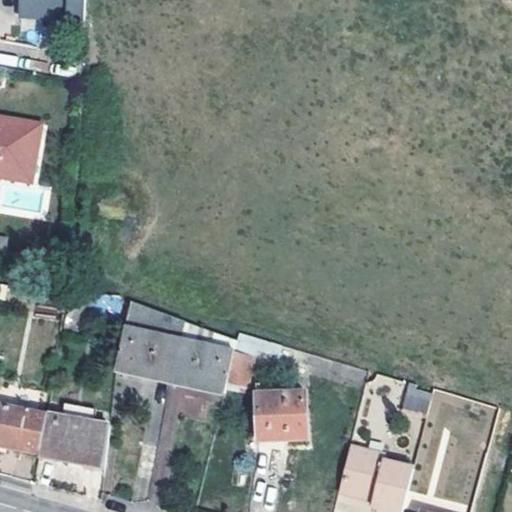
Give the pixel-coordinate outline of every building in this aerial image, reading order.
[(22,0),(22,14),(47,15),(68,16),(68,14),(84,14),(84,0),(22,0)] [(0,126),(45,134),(46,124),(0,116),(0,126)] [(0,177),(37,183),(45,134),(0,126),(0,177)] [(173,381),(184,325),(130,308),(117,370),(173,381)] [(238,341),(184,325),(173,381),(226,392),(229,382),(236,350),(238,341)] [(253,354),(236,350),(229,382),(246,385),(253,354)] [(426,413),(430,389),(407,385),(403,409),(426,413)] [(257,392),(260,435),(286,434),(286,439),(309,438),(306,390),(257,392)] [(0,447),(39,456),(47,417),(0,405),(0,447)] [(39,456),(38,458),(105,470),(110,426),(47,417),(39,456)] [(371,504),(401,511),(402,511),(414,469),(384,461),(385,456),(351,447),(348,457),(340,491),(373,500),(371,504)]
